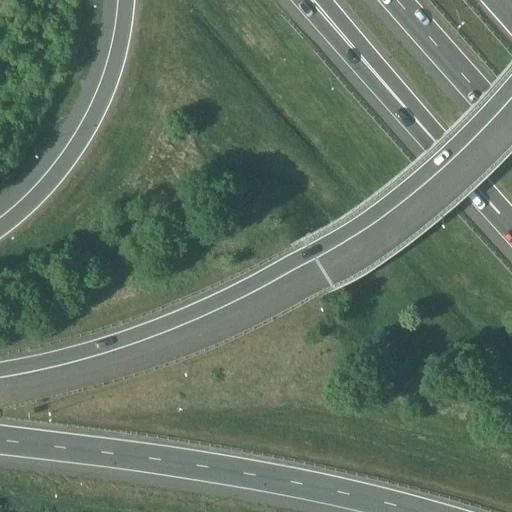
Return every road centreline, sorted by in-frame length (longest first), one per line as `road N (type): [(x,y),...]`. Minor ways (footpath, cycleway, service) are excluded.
road 1 (motorway): [(0,372),(156,327),(309,252),(401,185),(511,74)]
road 2 (motorway): [(0,438),(227,469),(422,511)]
road 3 (motorway): [(130,0),(117,75),(97,119),(64,173),(0,232)]
road 4 (motorway): [(396,0),(511,128)]
road 5 (motorway): [(308,0),(413,114)]
road 6 (motorway): [(322,0),(413,114)]
road 7 (motorway): [(413,114),(511,222)]
